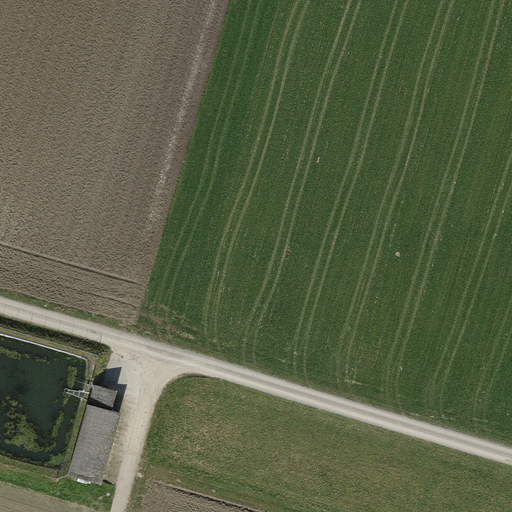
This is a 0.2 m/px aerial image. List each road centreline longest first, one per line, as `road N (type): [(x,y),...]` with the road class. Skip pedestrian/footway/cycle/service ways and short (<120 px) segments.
road 1 (track): [(511,454),(0,304)]
road 2 (track): [(162,351),(117,511)]
